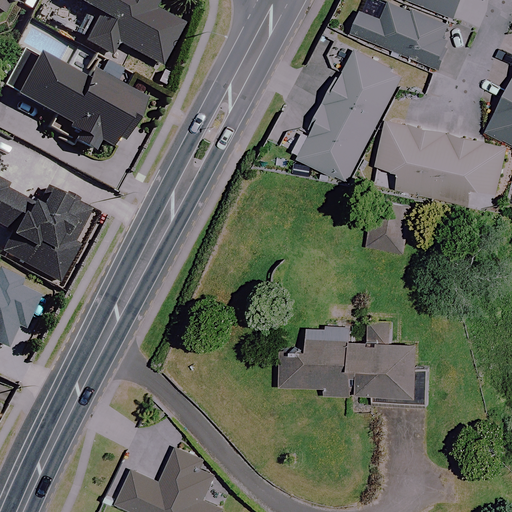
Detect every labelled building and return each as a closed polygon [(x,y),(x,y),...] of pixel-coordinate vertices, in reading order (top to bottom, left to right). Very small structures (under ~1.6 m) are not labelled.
[(64,0),(72,4),(68,12),(89,22),(79,41),(112,58),(117,48),(158,69),(181,23),(152,8),(156,0),(64,0)] [(449,22),(411,6),(410,9),(387,0),(386,0),(379,18),(357,9),(348,32),(437,68),(449,40),(443,37),(449,22)] [(421,0),(457,14),(463,0),(421,0)] [(402,74),(340,41),(327,65),(337,70),(307,130),(310,132),(296,157),(345,183),(402,74)] [(137,97),(121,89),(127,75),(89,57),(79,78),(17,48),(0,81),(0,92),(48,116),(42,129),(92,154),(98,141),(112,148),(137,97)] [(511,72),(483,130),(511,144),(511,72)] [(505,147),(386,120),(376,165),(399,170),(395,188),(468,204),(472,187),(495,193),(505,147)] [(0,181),(0,231),(3,233),(0,239),(0,256),(55,285),(76,245),(71,243),(87,211),(43,188),(33,207),(2,190),(5,184),(0,181)] [(411,204),(376,198),(367,246),(402,253),(411,204)] [(0,350),(3,351),(13,327),(21,331),(35,297),(7,285),(10,278),(0,274),(0,350)] [(417,363),(418,341),(399,340),(400,315),(371,314),(371,321),(307,318),(305,343),(281,342),(279,386),(323,388),(323,395),(348,397),(427,400),(429,364),(417,363)] [(203,459),(173,446),(159,479),(130,466),(115,501),(138,511),(220,511),(222,507),(202,498),(213,474),(199,468),(203,459)]
